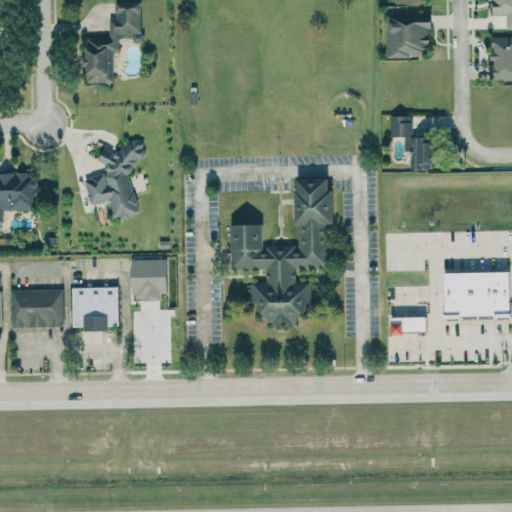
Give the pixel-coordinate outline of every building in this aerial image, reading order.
[(506,29),(511,28),(511,0),(489,0),(490,14),(506,13),(506,29)] [(113,82),(113,51),(119,51),(118,33),(133,33),(133,42),(142,42),(141,1),(116,2),(116,18),(109,18),(110,37),(86,37),(86,57),(82,57),(82,67),(88,67),(88,82),(113,82)] [(387,55),(431,55),(431,13),(387,13),(387,55)] [(492,79),(511,78),(511,36),(491,37),(492,79)] [(411,169),(434,168),(434,136),(412,137),(412,115),(391,115),(391,136),(404,136),(405,151),(411,151),(411,169)] [(139,213),(128,172),(136,170),(133,160),(146,156),(142,141),(102,152),(107,172),(83,178),(91,204),(110,199),(115,219),(139,213)] [(297,180),(329,179),(332,266),(297,267),(297,281),(311,280),(313,302),(297,322),(268,323),(253,303),(251,281),(267,281),(267,267),(232,268),(232,224),(263,223),(264,245),(281,244),(298,244),(297,180)] [(161,299),(161,292),(168,292),(167,258),(132,259),(132,300),(161,299)] [(511,315),(510,271),(445,272),(446,316),(511,315)] [(119,325),(118,286),(73,287),(74,326),(84,326),(84,330),(110,330),(110,325),(119,325)] [(10,289),(11,327),(64,326),(63,288),(10,289)] [(426,317),(392,317),(392,333),(427,332),(426,317)]
